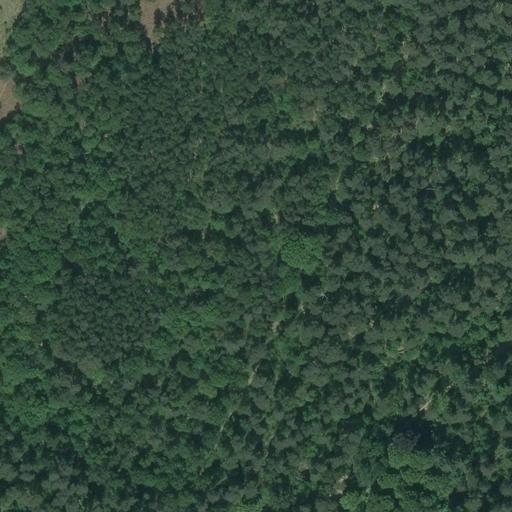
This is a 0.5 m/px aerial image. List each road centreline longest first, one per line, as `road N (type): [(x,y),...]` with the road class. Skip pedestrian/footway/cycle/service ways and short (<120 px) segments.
road 1 (track): [(182,504),(337,206),(430,0)]
road 2 (track): [(485,361),(336,485)]
